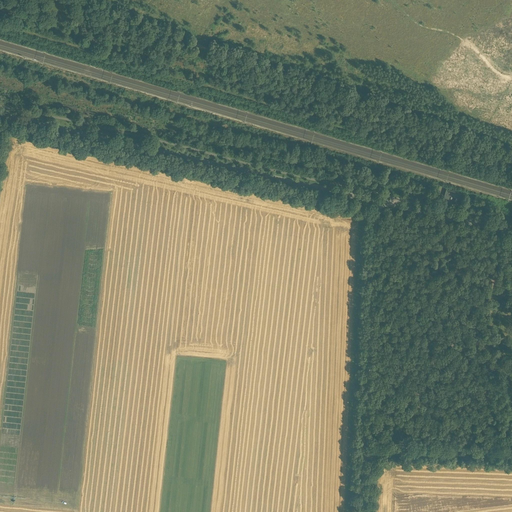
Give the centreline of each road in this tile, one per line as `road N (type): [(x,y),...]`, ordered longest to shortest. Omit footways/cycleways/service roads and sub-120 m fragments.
road 1 (secondary): [(511,232),(0,114)]
road 2 (unknown): [(511,158),(196,45)]
road 3 (track): [(365,450),(379,201)]
road 4 (track): [(511,452),(365,450)]
road 5 (unknown): [(196,45),(71,0)]
